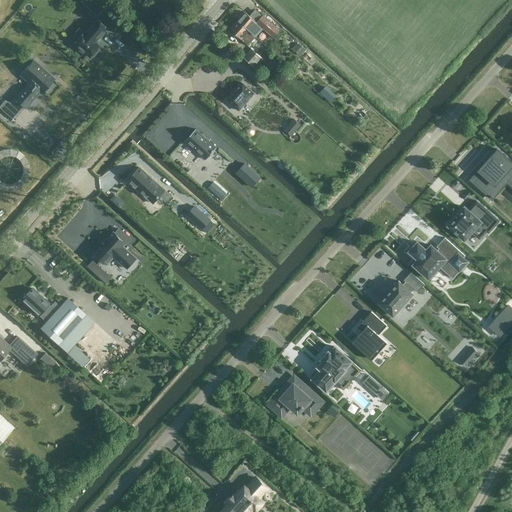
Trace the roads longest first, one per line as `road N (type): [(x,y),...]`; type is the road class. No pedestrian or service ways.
road 1 (residential): [(100,511),(511,50)]
road 2 (tertiary): [(0,257),(228,0)]
